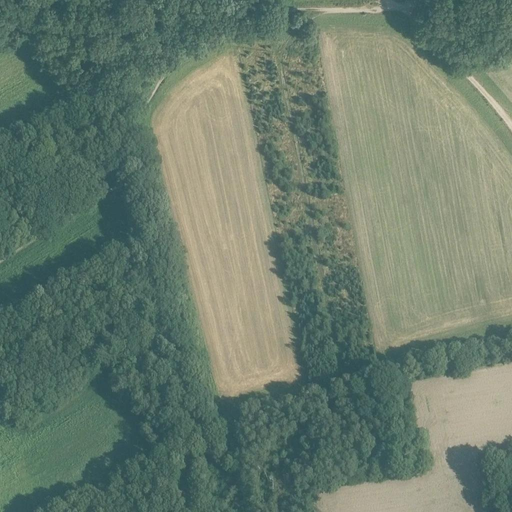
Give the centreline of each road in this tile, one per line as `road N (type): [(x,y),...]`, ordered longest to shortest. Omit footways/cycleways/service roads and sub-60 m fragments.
road 1 (track): [(332,9),(309,17),(279,62),(343,383)]
road 2 (track): [(159,76),(139,113),(125,179),(151,317),(185,433)]
road 3 (track): [(185,433),(343,383),(511,344)]
road 4 (track): [(431,0),(275,13),(179,60)]
road 5 (track): [(394,6),(462,70),(511,133)]
road 6 (track): [(0,6),(65,5),(155,61)]
